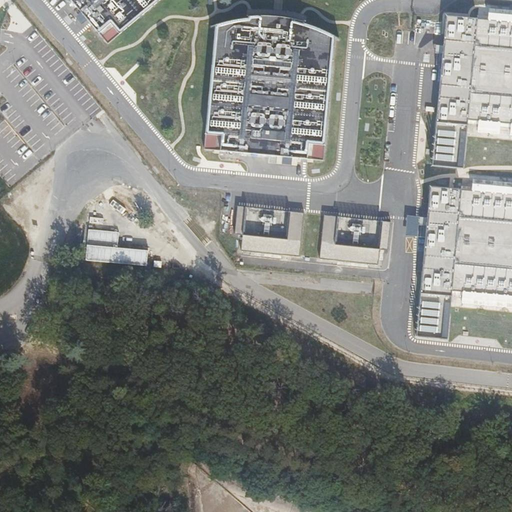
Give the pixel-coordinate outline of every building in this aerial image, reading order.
[(66,0),(103,43),(102,44),(106,49),(164,0),(66,0)] [(486,19),(443,14),(429,165),(462,168),(465,137),(511,141),(511,9),(487,7),(486,19)] [(250,17),(250,15),(240,17),(229,19),(219,22),(212,24),(213,29),(216,28),(205,150),(212,150),(212,149),(322,159),(321,161),(328,161),(340,39),(343,41),(345,37),(342,35),(332,30),(322,25),(312,22),(309,21),(309,23),(250,17)] [(460,189),(426,187),(413,335),(447,341),(449,309),(511,313),(511,182),(463,178),(460,189)] [(235,235),(242,235),(245,206),(238,205),(235,235)] [(290,212),(287,240),(301,241),(304,213),(290,212)] [(323,215),(321,242),(333,243),(336,216),(323,215)] [(89,217),(88,225),(103,226),(104,219),(89,217)] [(87,244),(116,247),(118,232),(89,229),(87,244)] [(287,240),(242,235),(240,250),(299,255),(301,241),(287,240)] [(333,243),(321,242),(319,259),(379,264),(381,248),(333,243)] [(87,244),(86,244),(85,260),(146,266),(148,250),(116,247),(87,244)]
